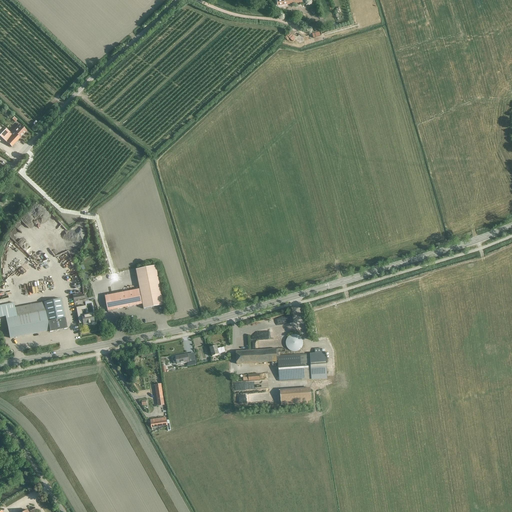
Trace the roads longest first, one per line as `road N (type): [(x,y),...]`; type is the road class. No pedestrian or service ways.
road 1 (secondary): [(0,365),(197,325),(511,226)]
road 2 (unclassified): [(0,180),(175,0)]
